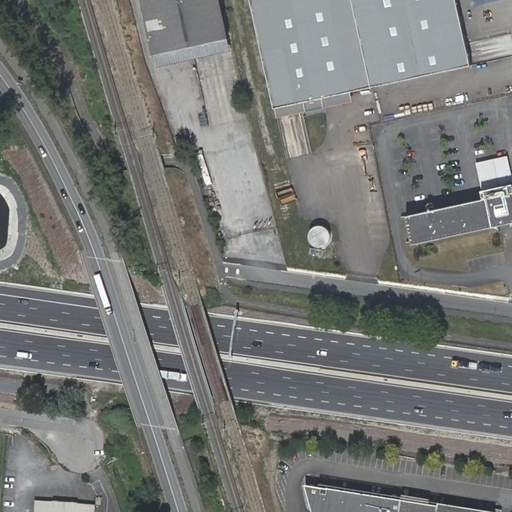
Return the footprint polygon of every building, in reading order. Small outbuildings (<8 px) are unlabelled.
[(141,0),(154,54),(228,38),(219,0),(141,0)] [(251,0),(276,108),(304,102),(306,112),(325,108),(323,98),(473,65),(458,0),(251,0)] [(478,159),(485,187),(503,184),(500,168),(511,165),(511,161),(510,153),(478,159)] [(503,184),(485,187),(487,196),(411,212),(417,240),(511,219),(511,165),(500,168),(503,184)] [(326,226),(322,225),(319,226),(317,227),(314,229),(312,233),(311,236),(312,241),(315,244),(317,245),(319,247),(322,247),(325,247),(327,245),(329,244),(331,242),(332,240),(333,237),(332,233),(331,230),(330,229),(326,226)] [(499,511),(500,511),(482,509),(443,503),(443,506),(309,485),(316,511),(499,511)]
